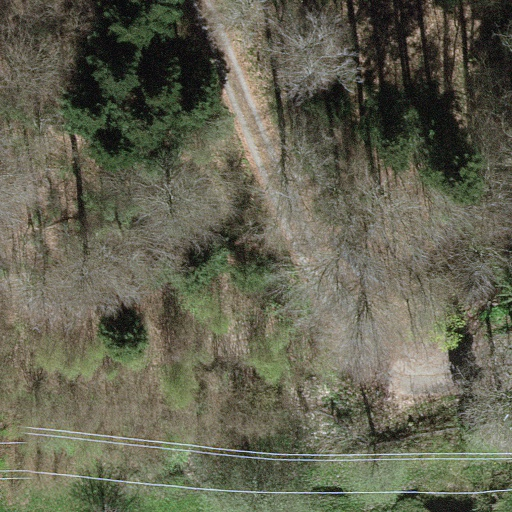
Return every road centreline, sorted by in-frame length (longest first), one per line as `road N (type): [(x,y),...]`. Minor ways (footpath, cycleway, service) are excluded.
road 1 (track): [(203,0),(265,158),(342,311),(389,355)]
road 2 (track): [(389,355),(333,452),(354,473),(511,461)]
road 3 (track): [(389,355),(511,368)]
